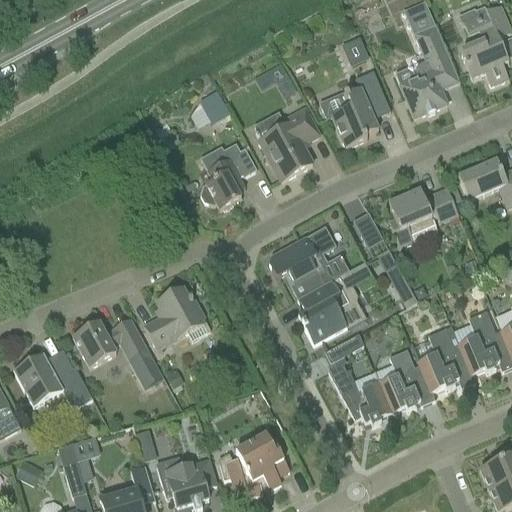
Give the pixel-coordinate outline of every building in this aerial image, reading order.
[(400,92),(414,125),(426,120),(427,121),(436,117),(435,116),(447,111),(441,96),(460,88),(425,6),(403,15),(425,67),(421,68),(416,72),(415,75),(415,79),(416,85),(400,92)] [(483,50),(460,59),(464,67),(472,86),(485,80),(490,93),(508,85),(502,71),(508,68),(498,44),(511,39),(504,20),(500,11),(487,17),(484,12),(475,15),(477,21),(461,27),(464,32),(468,43),(478,39),(483,50)] [(331,121),(345,154),(367,145),(365,141),(378,136),(372,123),(388,116),(389,118),(390,118),(373,77),(355,85),(360,95),(345,101),(350,113),(331,121)] [(202,114),(211,130),(228,120),(219,104),(221,103),(217,96),(198,106),(203,114),(202,114)] [(258,145),(281,187),(312,170),(302,150),(319,141),(304,113),(281,125),(285,131),(258,145)] [(165,127),(154,133),(161,145),(172,138),(165,127)] [(202,192),(200,201),(204,209),(213,212),(216,210),(220,216),(223,215),(225,218),(234,213),(232,209),(235,208),(232,202),(238,198),(244,195),(238,184),(242,181),(243,183),(256,176),(247,158),(244,154),(239,157),(235,149),(223,156),(221,153),(200,164),(207,177),(212,187),(202,192)] [(498,194),(507,214),(511,211),(511,175),(502,179),(497,166),(458,183),(465,201),(468,207),(498,194)] [(388,228),(399,254),(414,248),(414,247),(437,237),(430,221),(435,219),(439,229),(458,221),(455,213),(447,194),(432,200),(434,204),(420,210),(418,206),(420,202),(418,196),(388,209),(395,225),(388,228)] [(352,227),(367,253),(383,245),(368,219),(352,227)] [(288,289),(297,305),(329,287),(316,263),(335,252),(324,233),(270,263),(268,269),(277,285),(287,279),(292,288),(288,289)] [(387,255),(376,261),(385,278),(396,271),(387,255)] [(511,267),(501,272),(507,286),(511,284),(511,267)] [(329,287),(297,305),(305,319),(298,323),(313,351),(346,332),(338,317),(349,310),(356,307),(358,302),(350,288),(356,285),(358,289),(372,282),(364,268),(329,287)] [(422,291),(413,296),(418,305),(427,300),(422,291)] [(153,351),(156,356),(176,345),(177,346),(187,340),(191,347),(206,339),(202,332),(204,330),(202,325),(204,324),(193,306),(192,306),(191,304),(189,306),(182,293),(156,308),(164,322),(144,333),(153,351)] [(410,296),(398,303),(405,314),(417,308),(410,296)] [(511,332),(500,337),(511,364),(511,311),(511,312),(511,314),(511,332)] [(410,314),(398,319),(403,332),(415,327),(410,314)] [(460,354),(471,381),(472,381),(484,375),(486,379),(495,375),(494,371),(498,369),(502,378),(511,373),(511,364),(500,337),(495,339),(486,318),(468,325),(476,343),(459,350),(457,350),(459,354),(460,354)] [(82,360),(89,374),(116,360),(112,353),(119,349),(129,366),(148,356),(131,324),(112,335),(113,336),(105,341),(98,328),(72,343),(82,360)] [(431,398),(432,398),(444,392),(446,397),(455,393),(453,388),(458,386),(461,395),(475,389),(472,381),(471,381),(460,354),(459,354),(457,350),(459,350),(451,332),(428,342),(436,360),(417,368),(419,371),(431,398)] [(342,349),(324,358),(330,370),(343,363),(364,351),(358,340),(342,349)] [(379,389),(392,419),(405,414),(407,418),(435,406),(432,398),(431,398),(419,371),(417,368),(416,368),(418,372),(414,374),(406,356),(389,363),(397,381),(379,389)] [(14,379),(33,413),(63,396),(70,410),(78,412),(92,405),(75,374),(56,384),(43,360),(32,366),(33,369),(14,379)] [(333,374),(328,377),(355,426),(361,422),(364,431),(370,429),(372,433),(381,429),(379,425),(392,419),(379,389),(358,398),(350,379),(348,380),(342,370),(342,369),(333,374)] [(176,376),(165,382),(172,394),(183,388),(176,376)] [(0,445),(21,434),(0,396),(0,445)] [(232,488),(237,507),(262,499),(260,492),(266,489),(270,495),(281,489),(278,483),(289,476),(275,451),(272,453),(263,436),(253,441),(256,447),(235,458),(239,465),(232,467),(229,459),(218,465),(224,486),(230,484),(232,488)] [(148,450),(139,452),(143,466),(155,463),(151,449),(148,450)] [(479,474),(490,499),(511,489),(511,451),(498,457),(501,465),(479,474)] [(166,505),(172,503),(174,511),(200,511),(200,509),(208,506),(205,494),(216,491),(210,472),(208,466),(182,474),(179,463),(156,470),(166,505)] [(22,466),(14,482),(33,491),(40,475),(22,466)] [(62,472),(72,504),(86,499),(76,467),(62,472)] [(87,469),(78,472),(83,488),(93,485),(88,469),(87,469)] [(141,511),(141,510),(153,506),(154,509),(156,508),(150,489),(145,473),(130,478),(133,489),(98,499),(100,506),(102,511),(141,511)] [(509,511),(511,511),(511,489),(490,499),(495,511),(509,511)]
